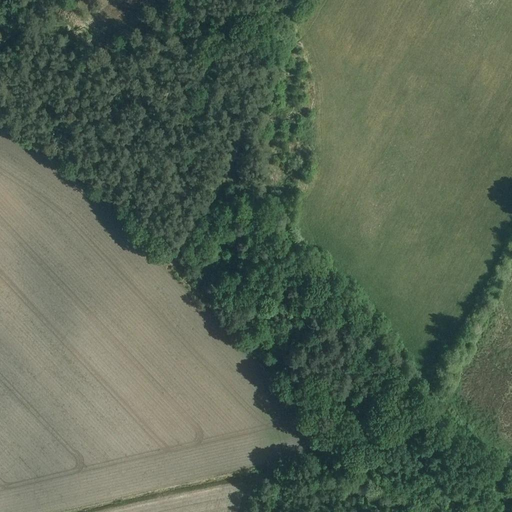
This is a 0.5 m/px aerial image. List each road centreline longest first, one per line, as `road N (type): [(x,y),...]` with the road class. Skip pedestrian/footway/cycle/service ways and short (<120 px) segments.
road 1 (track): [(406,421),(355,408),(316,381),(273,367),(116,207),(0,121)]
road 2 (track): [(170,266),(200,226),(314,0)]
